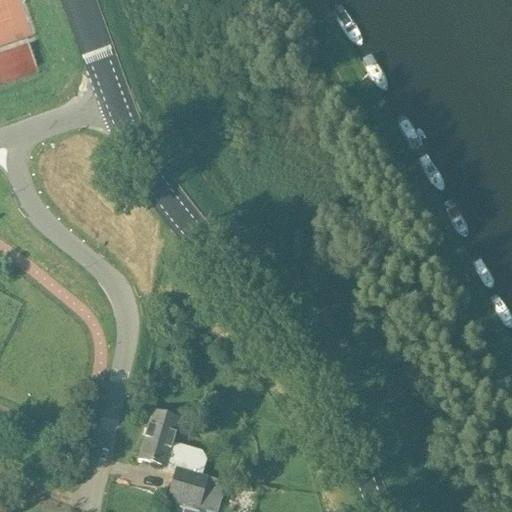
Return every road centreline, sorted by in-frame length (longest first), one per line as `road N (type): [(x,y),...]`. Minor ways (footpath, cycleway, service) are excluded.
road 1 (secondary): [(376,511),(312,387),(203,254),(116,102)]
road 2 (unclassified): [(91,511),(127,309),(112,280),(43,224),(26,198),(21,136)]
